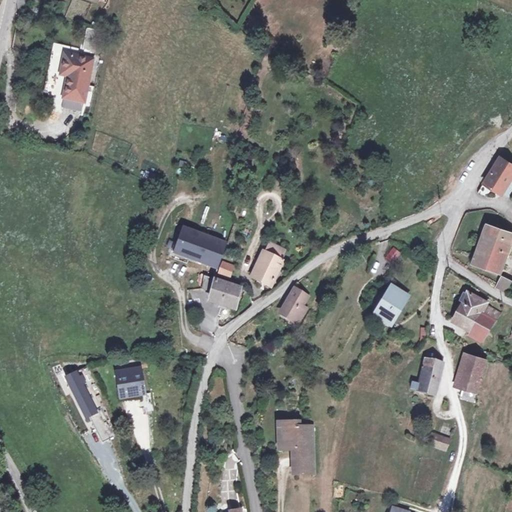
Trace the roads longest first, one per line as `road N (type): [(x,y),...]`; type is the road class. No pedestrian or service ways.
road 1 (residential): [(457,201),(344,247),(223,338),(202,389),(186,511)]
road 2 (residential): [(445,260),(439,326),(462,451),(445,511)]
